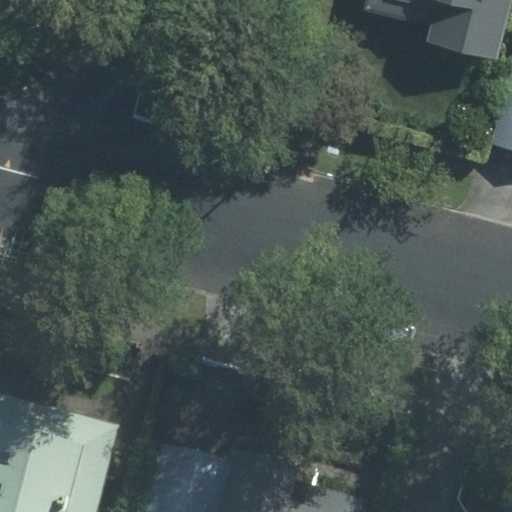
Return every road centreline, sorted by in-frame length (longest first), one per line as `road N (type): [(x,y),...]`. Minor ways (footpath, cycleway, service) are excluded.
road 1 (residential): [(113,194),(511,294)]
road 2 (residential): [(113,194),(172,0)]
